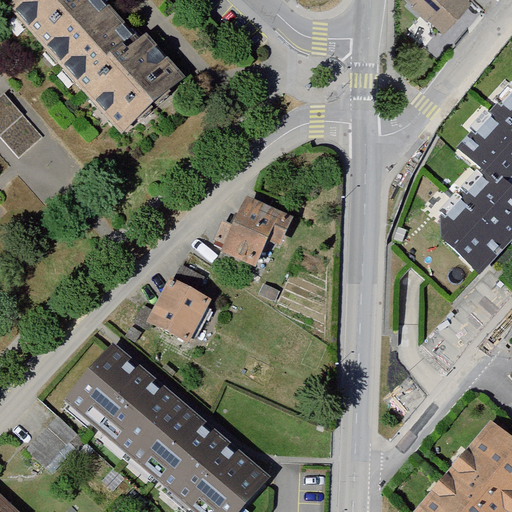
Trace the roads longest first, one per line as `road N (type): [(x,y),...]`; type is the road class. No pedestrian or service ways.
road 1 (residential): [(364,134),(317,122),(290,130),(0,419)]
road 2 (tertiary): [(364,134),(354,480)]
road 3 (residential): [(511,322),(382,467),(354,480)]
road 4 (residential): [(511,13),(412,122),(386,135),(364,134)]
